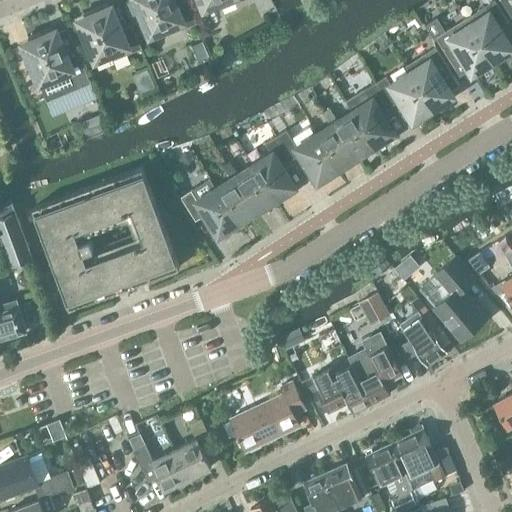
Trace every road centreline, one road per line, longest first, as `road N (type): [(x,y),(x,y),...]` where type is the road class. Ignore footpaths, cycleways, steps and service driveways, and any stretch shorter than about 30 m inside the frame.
road 1 (residential): [(0,378),(110,340),(353,233),(511,140)]
road 2 (residential): [(182,511),(451,385)]
road 3 (residential): [(494,511),(451,385)]
